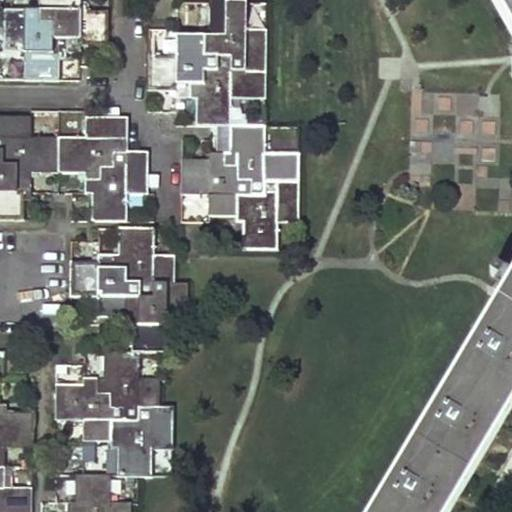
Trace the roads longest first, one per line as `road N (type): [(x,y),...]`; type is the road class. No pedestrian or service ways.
road 1 (residential): [(123,98),(163,152),(164,224)]
road 2 (residential): [(0,96),(123,98)]
